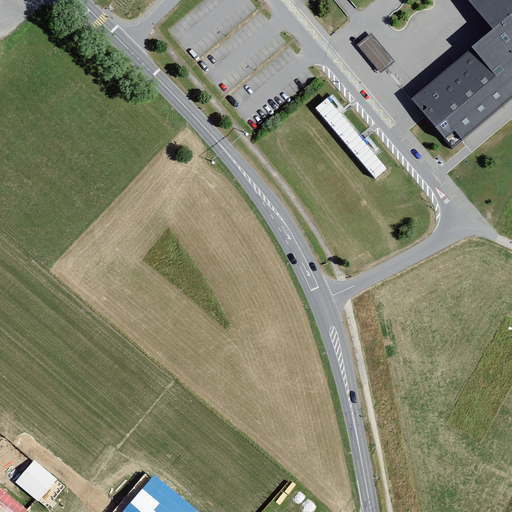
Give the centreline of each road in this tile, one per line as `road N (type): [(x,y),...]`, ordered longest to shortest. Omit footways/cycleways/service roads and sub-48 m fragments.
road 1 (secondary): [(79,0),(234,159),(279,215),(322,302)]
road 2 (secondary): [(322,302),(343,365),(370,511)]
road 3 (residential): [(464,225),(322,302)]
